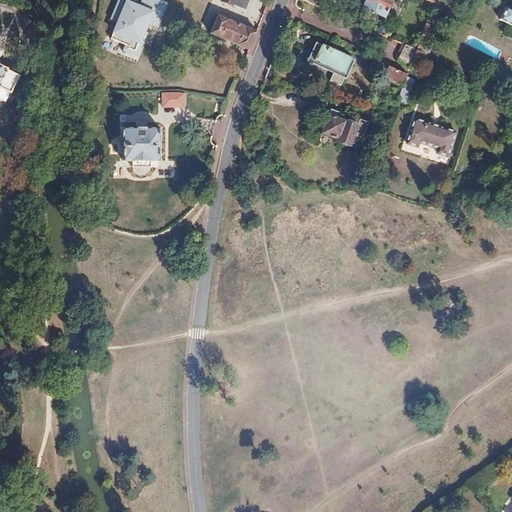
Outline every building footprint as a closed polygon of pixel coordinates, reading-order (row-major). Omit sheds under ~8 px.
[(154,38),(167,0),(165,0),(139,0),(138,3),(128,0),(116,0),(115,5),(117,6),(102,50),(136,61),(145,35),(154,38)] [(224,0),(223,2),(246,12),(250,0),(224,0)] [(380,26),(391,0),(365,0),(363,8),(360,6),(357,13),(360,14),(359,16),(362,18),(361,20),(367,22),(368,20),(380,26)] [(501,20),(511,25),(511,9),(507,7),(501,20)] [(434,27),(437,18),(428,15),(423,32),(421,37),(431,40),(436,28),(434,27)] [(257,32),(217,16),(210,34),(249,50),(255,36),(257,32)] [(353,61),(315,44),(308,60),(333,71),(329,82),(340,87),(343,78),(345,79),(353,61)] [(411,67),(416,50),(404,45),(397,61),(405,64),(411,67)] [(423,71),(430,49),(418,45),(417,46),(416,50),(411,67),(423,71)] [(385,77),(389,67),(382,64),(373,60),(367,73),(384,80),(385,77)] [(20,78),(8,72),(8,70),(1,67),(0,63),(0,101),(7,105),(20,78)] [(406,78),(407,75),(389,67),(385,77),(388,78),(386,81),(392,83),(394,81),(404,85),(406,78)] [(406,105),(414,80),(406,78),(404,85),(402,89),(398,102),(406,105)] [(362,139),(368,123),(359,120),(357,126),(337,120),(339,113),(330,110),(325,124),(323,123),(322,126),(321,125),(318,130),(320,131),(319,134),(339,140),(338,143),(340,143),(340,144),(343,147),(344,148),(346,148),(348,147),(349,147),(351,147),(351,145),(357,147),(360,138),(362,139)] [(446,160),(454,135),(413,121),(404,146),(416,150),(417,145),(436,152),(434,156),(446,160)] [(160,162),(159,130),(123,130),(123,162),(132,163),(132,168),(133,169),(134,172),(138,176),(146,176),(150,172),(150,169),(150,168),(150,162),(160,162)]
